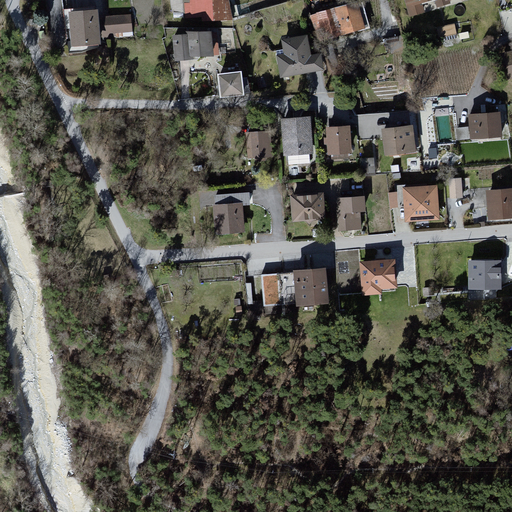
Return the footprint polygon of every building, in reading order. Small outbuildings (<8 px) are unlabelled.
[(170,0),(171,11),(185,11),(185,2),(192,2),(192,0),(170,0)] [(227,0),(192,0),(192,2),(185,2),(185,11),(185,17),(227,18),(227,0)] [(364,24),(358,1),(336,6),(342,30),(364,24)] [(323,35),(342,30),(336,6),(316,12),(323,35)] [(99,8),(65,10),(66,39),(100,38),(100,32),(99,15),(99,8)] [(130,14),(99,15),(100,32),(131,30),(130,14)] [(437,28),(439,37),(454,33),(452,24),(437,28)] [(213,54),(212,30),(175,31),(175,55),(213,54)] [(307,36),(283,40),(285,54),(278,55),(281,73),(321,66),(319,53),(310,54),(307,36)] [(511,50),(503,53),(507,74),(511,73),(511,50)] [(240,69),(217,72),(220,96),(243,93),(240,69)] [(498,111),(471,113),(473,136),(500,133),(498,111)] [(310,117),(284,119),(286,152),(312,151),(310,117)] [(412,125),(385,128),(388,152),(415,149),(412,125)] [(350,127),(326,129),(329,153),(352,150),(350,127)] [(267,131),(245,132),(247,154),(269,152),(267,131)] [(371,156),(361,157),(362,170),(373,169),(371,156)] [(459,177),(450,178),(451,197),(461,196),(459,177)] [(435,186),(404,187),(405,219),(436,217),(435,186)] [(511,188),(490,188),(490,214),(511,213),(511,188)] [(398,190),(389,190),(390,206),(399,205),(398,190)] [(322,192),(291,195),(293,219),(324,216),(322,192)] [(364,196),(338,198),(340,228),(355,227),(354,211),(365,210),(364,196)] [(241,202),(214,203),(214,228),(242,227),(241,202)] [(394,258),(360,259),(361,288),(396,287),(394,258)] [(502,260),(468,259),(468,284),(502,284),(502,260)] [(327,267),(293,268),(294,299),(328,298),(327,267)] [(281,272),(262,273),(263,302),(283,301),(281,272)]
